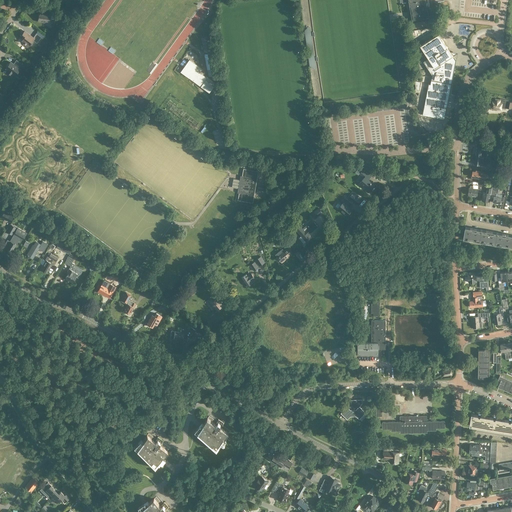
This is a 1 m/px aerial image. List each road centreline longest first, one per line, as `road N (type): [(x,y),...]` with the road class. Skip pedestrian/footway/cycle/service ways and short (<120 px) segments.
road 1 (residential): [(183,370),(405,185)]
road 2 (unclassified): [(183,370),(37,297),(0,269)]
road 3 (residential): [(280,425),(314,387),(459,385)]
road 4 (residential): [(97,511),(1,376)]
road 5 (residential): [(413,511),(378,476),(280,425)]
road 6 (residential): [(307,172),(334,150),(457,146)]
road 7 (residential): [(453,505),(459,385)]
